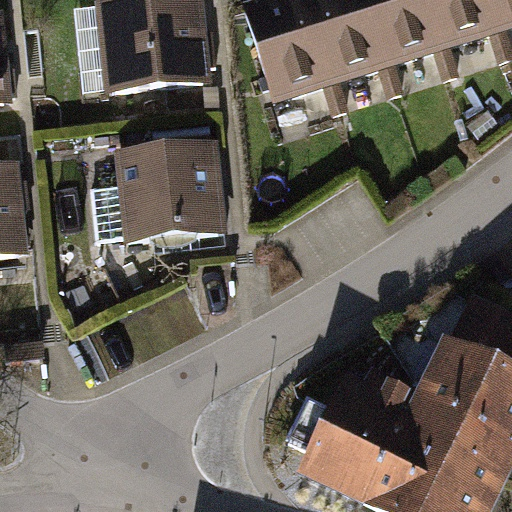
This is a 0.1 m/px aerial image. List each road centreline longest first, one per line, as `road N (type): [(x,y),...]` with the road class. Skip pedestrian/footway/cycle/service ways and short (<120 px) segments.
road 1 (residential): [(511,182),(406,259),(129,417),(112,466)]
road 2 (unclassified): [(112,466),(0,393)]
road 3 (residential): [(230,511),(112,466)]
